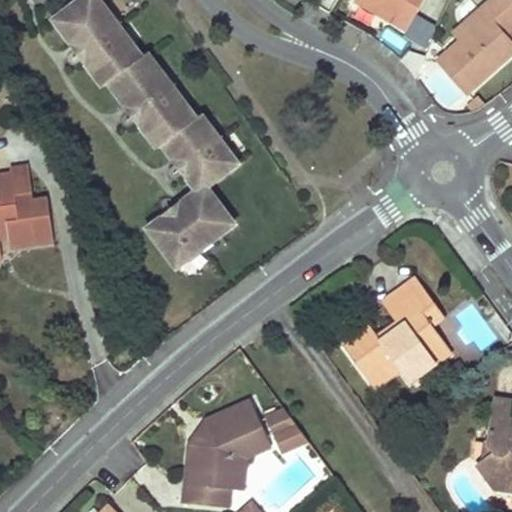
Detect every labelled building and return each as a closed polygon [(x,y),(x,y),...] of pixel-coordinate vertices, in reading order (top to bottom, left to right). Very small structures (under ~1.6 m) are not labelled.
[(100,0),(95,0),(61,26),(77,47),(78,48),(83,45),(98,65),(93,69),(110,91),(114,88),(130,108),(131,110),(136,107),(151,127),(146,131),(163,153),(168,150),(177,162),(178,163),(183,160),(198,180),(193,184),(203,197),(187,209),(191,214),(185,218),(170,229),(167,224),(153,234),(181,271),(238,230),(210,192),(241,169),(206,122),(201,125),(152,60),(147,63),(100,0)] [(358,0),(357,3),(406,33),(423,0),(358,0)] [(460,45),(442,60),(471,95),(511,62),(511,0),(495,0),(479,13),(452,34),(460,45)] [(30,167),(13,168),(13,176),(15,194),(24,193),(32,192),(30,167)] [(32,192),(24,193),(15,194),(13,176),(0,176),(0,257),(1,258),(0,244),(0,238),(10,238),(12,247),(52,243),(49,201),(33,202),(32,192)] [(366,322),(340,340),(371,385),(393,370),(402,382),(437,357),(418,330),(428,322),(420,310),(426,306),(433,301),(414,275),(379,299),(392,319),(374,332),(366,322)] [(428,322),(441,313),(433,301),(426,306),(420,310),(428,322)] [(437,357),(447,350),(428,322),(418,330),(437,357)] [(511,387),(505,386),(497,431),(504,440),(490,450),(486,452),(501,477),(511,478),(511,387)] [(188,442),(183,500),(227,505),(229,485),(233,448),(266,435),(250,396),(207,414),(212,426),(200,444),(188,442)] [(284,407),(266,415),(282,451),(308,440),(295,422),(284,407)] [(207,414),(188,442),(200,444),(212,426),(207,414)] [(504,440),(497,431),(492,434),(490,450),(504,440)] [(233,448),(229,485),(240,487),(244,456),(271,445),(266,435),(233,448)] [(263,511),(250,500),(239,511),(263,511)] [(118,511),(109,503),(99,511),(118,511)]
